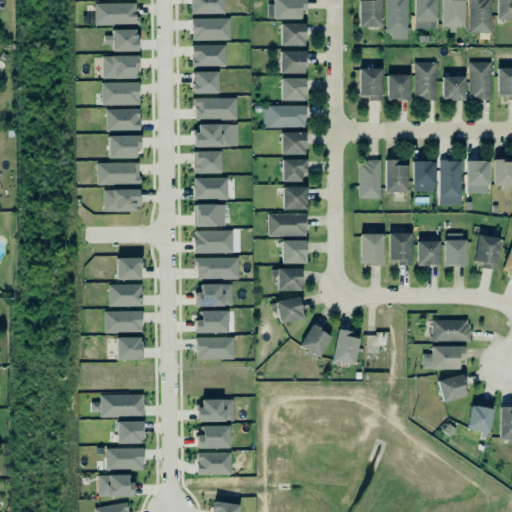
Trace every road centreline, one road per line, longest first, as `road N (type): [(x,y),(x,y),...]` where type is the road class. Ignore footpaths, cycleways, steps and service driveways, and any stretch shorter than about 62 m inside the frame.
road 1 (residential): [(163,0),(168,511)]
road 2 (residential): [(337,0),(338,293)]
road 3 (residential): [(511,306),(338,293)]
road 4 (residential): [(511,130),(338,131)]
